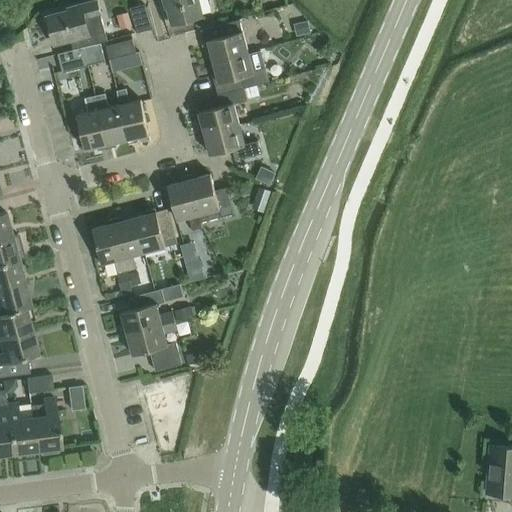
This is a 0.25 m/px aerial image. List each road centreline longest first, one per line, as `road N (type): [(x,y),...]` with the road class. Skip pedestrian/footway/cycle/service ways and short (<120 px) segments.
road 1 (secondary): [(235,469),(280,300),(406,0)]
road 2 (residential): [(124,480),(51,185)]
road 3 (residential): [(51,185),(175,155),(148,46)]
road 4 (residential): [(51,185),(17,49)]
road 5 (unclassified): [(124,480),(0,496)]
